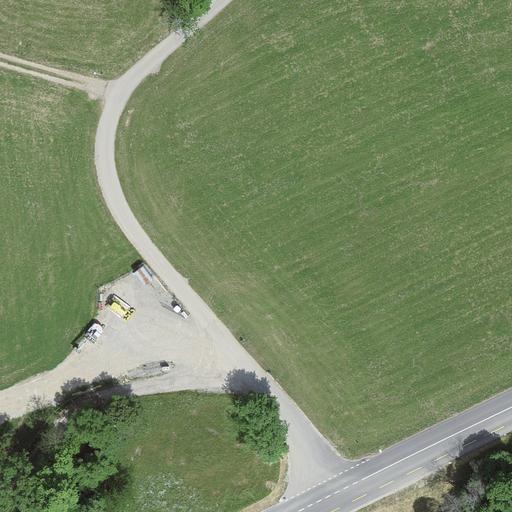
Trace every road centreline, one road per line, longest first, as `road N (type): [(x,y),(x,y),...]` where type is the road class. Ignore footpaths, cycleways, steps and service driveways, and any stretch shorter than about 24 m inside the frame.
road 1 (residential): [(343,497),(126,220),(106,180),(111,112),(141,65),(224,0)]
road 2 (secondary): [(343,497),(511,411)]
road 3 (track): [(100,396),(56,431),(13,484),(3,511)]
road 4 (track): [(122,94),(0,58)]
